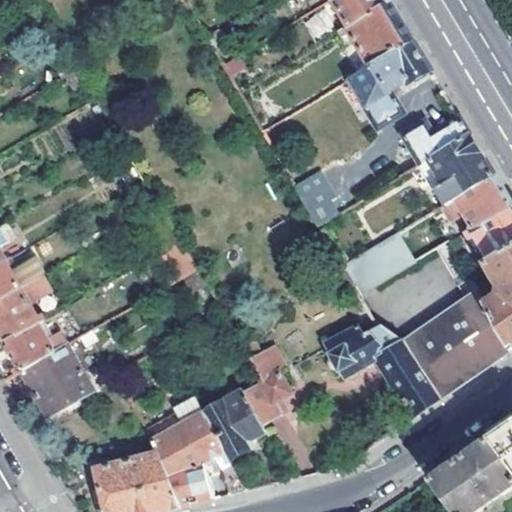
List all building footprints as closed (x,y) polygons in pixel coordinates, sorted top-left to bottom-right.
[(388,0),(334,0),(350,27),(390,2),(388,0)] [(399,18),(390,2),(350,27),(342,31),(346,38),(354,34),(373,65),(414,41),(399,18)] [(336,28),(326,8),(304,20),(314,39),(336,28)] [(373,65),(358,74),(372,99),(364,104),(378,126),(402,112),(390,91),(407,82),(408,83),(431,70),(414,41),(373,65)] [(471,135),(461,119),(433,136),(426,123),(404,135),(421,164),(471,135)] [(447,204),(495,175),(484,157),(471,135),(421,164),(419,165),(433,189),(438,187),(447,204)] [(323,172),(295,186),(318,226),(332,217),(325,204),(336,198),(323,172)] [(463,212),(474,229),(511,206),(511,203),(505,192),(495,175),(447,204),(441,207),(449,220),(463,212)] [(489,262),(511,247),(511,206),(474,229),(466,234),(470,241),(475,238),(489,262)] [(379,245),(396,274),(451,241),(433,212),(379,245)] [(0,266),(8,261),(0,245),(0,242),(15,234),(10,223),(0,228),(0,266)] [(176,278),(192,268),(176,244),(160,255),(176,278)] [(396,274),(379,245),(343,267),(359,296),(396,274)] [(511,247),(489,262),(486,263),(504,293),(487,303),(511,347),(511,247)] [(0,300),(22,288),(45,275),(36,260),(13,272),(11,269),(30,258),(27,251),(8,261),(0,266),(0,300)] [(40,325),(42,324),(22,288),(0,300),(0,330),(8,344),(40,325)] [(511,347),(487,303),(479,291),(403,343),(442,399),(499,359),(511,350),(511,347)] [(343,336),(326,347),(346,380),(379,361),(416,417),(442,399),(403,343),(377,317),(373,319),(343,333),(343,336)] [(24,371),(70,345),(63,333),(49,341),(40,325),(8,344),(24,371)] [(70,345),(24,371),(52,418),(96,393),(70,345)] [(245,392),(264,426),(285,414),(278,401),(292,393),(283,375),(289,371),(275,347),(252,357),(266,380),(245,392)] [(245,392),(206,414),(226,452),(231,461),(255,448),(251,441),(267,432),(264,426),(245,392)] [(206,414),(200,403),(149,431),(152,438),(155,443),(206,414)] [(171,480),(201,465),(221,455),(226,452),(206,414),(155,443),(160,454),(171,480)] [(511,422),(491,437),(511,464),(511,422)] [(453,511),(477,511),(511,488),(511,464),(491,437),(466,454),(429,479),(430,481),(453,511)] [(226,452),(221,455),(227,465),(218,471),(231,496),(248,492),(231,461),(226,452)] [(97,470),(108,511),(167,511),(176,510),(184,508),(171,480),(160,454),(97,470)] [(171,480),(184,508),(217,500),(201,465),(171,480)]
